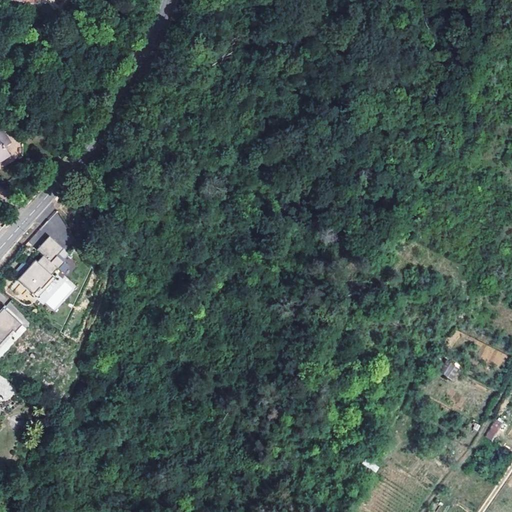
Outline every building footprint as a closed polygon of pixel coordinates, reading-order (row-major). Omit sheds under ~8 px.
[(0,160),(7,156),(1,147),(9,142),(3,131),(0,132),(0,160)] [(1,147),(7,156),(9,155),(5,148),(11,144),(9,142),(1,147)] [(65,246),(51,233),(38,247),(44,253),(39,259),(37,257),(19,277),(38,295),(56,276),(52,272),(65,259),(58,253),(65,246)] [(71,252),(65,246),(58,253),(65,259),(71,252)] [(0,339),(10,327),(12,329),(19,322),(2,306),(0,307),(0,339)] [(0,343),(12,329),(10,327),(0,339),(0,343)] [(449,361),(441,374),(452,380),(459,368),(449,361)] [(486,439),(492,443),(503,427),(496,423),(486,439)]
